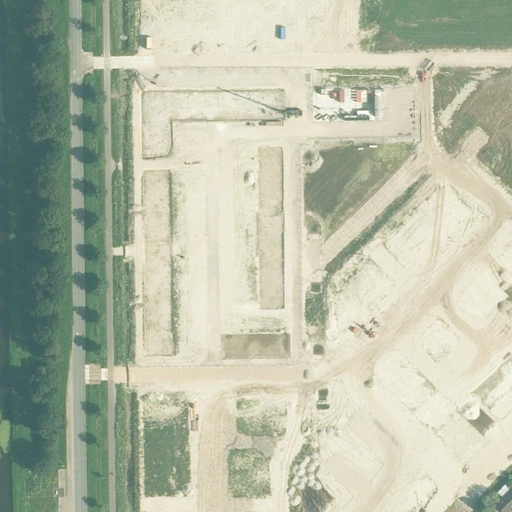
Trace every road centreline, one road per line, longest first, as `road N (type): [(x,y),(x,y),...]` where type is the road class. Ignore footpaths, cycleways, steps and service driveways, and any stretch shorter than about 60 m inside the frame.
road 1 (track): [(17,511),(12,0)]
road 2 (unclassified): [(110,374),(106,63)]
road 3 (tertiary): [(77,374),(74,63)]
road 4 (residential): [(294,282),(426,153),(424,59)]
road 5 (residential): [(291,61),(294,282)]
road 6 (residential): [(106,63),(291,61)]
road 7 (residential): [(110,374),(295,373)]
road 8 (residential): [(418,455),(334,371),(295,373)]
road 9 (residential): [(295,373),(298,511)]
road 10 (tertiary): [(80,511),(77,374)]
road 11 (unclassified): [(112,511),(110,374)]
road 12 (residential): [(291,61),(424,59)]
road 13 (residential): [(511,436),(455,492),(418,455)]
